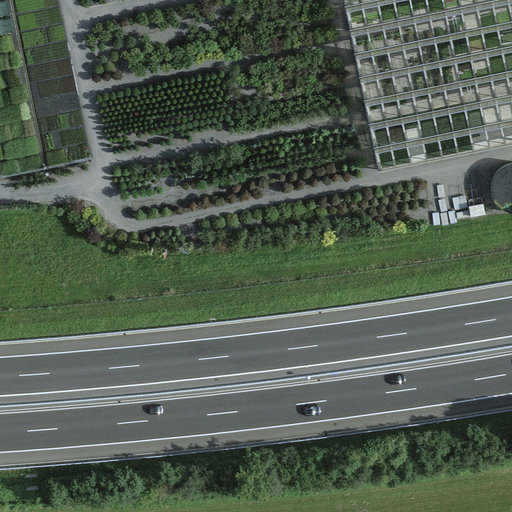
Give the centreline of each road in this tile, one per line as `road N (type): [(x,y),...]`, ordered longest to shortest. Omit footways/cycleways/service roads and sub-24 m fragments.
road 1 (motorway): [(511,318),(171,362),(0,375)]
road 2 (motorway): [(0,432),(185,419),(511,377)]
